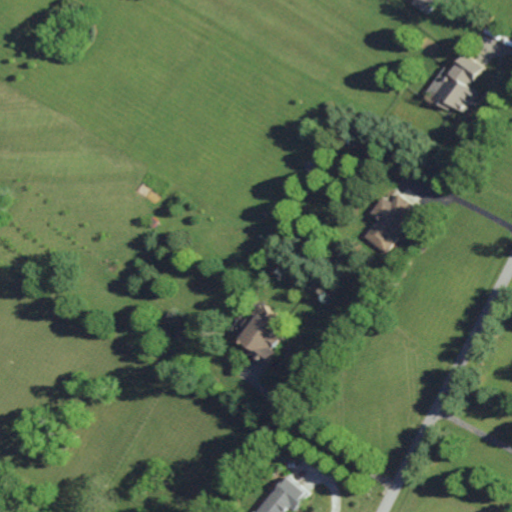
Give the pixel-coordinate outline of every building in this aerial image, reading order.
[(414,0),(413,3),(428,14),(438,0),(414,0)] [(466,112),(480,92),(473,87),(486,67),(467,54),(455,73),(446,67),(428,94),(451,110),(455,105),(466,112)] [(388,254),(400,238),(395,234),(416,206),(400,193),(393,202),(385,196),(372,213),(379,219),(366,237),(388,254)] [(243,340),(255,347),(250,355),(270,368),(280,354),(272,349),(290,322),(265,306),(243,340)] [(295,511),(310,493),(288,475),(259,511),(295,511)]
